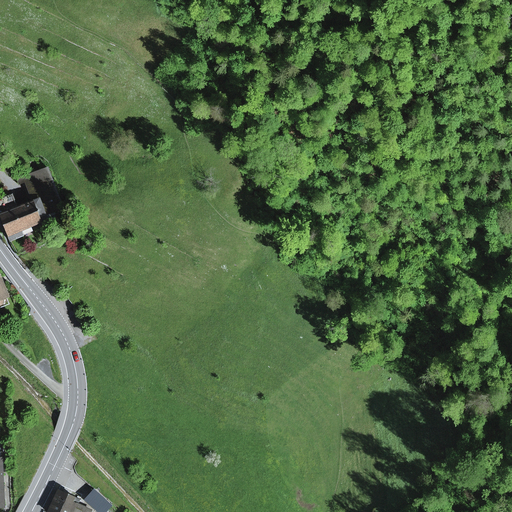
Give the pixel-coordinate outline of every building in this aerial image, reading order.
[(61,203),(48,168),(18,179),(20,184),(28,181),(36,201),(40,199),(46,216),(55,212),(53,207),(61,203)] [(21,230),(47,220),(46,216),(40,199),(36,201),(17,208),(12,195),(0,199),(0,211),(11,240),(23,236),(21,230)] [(64,210),(61,203),(53,207),(55,212),(55,214),(64,210)] [(0,300),(7,298),(9,297),(0,274),(0,300)] [(76,284),(65,293),(79,310),(90,301),(76,284)] [(0,308),(10,304),(7,298),(0,300),(0,308)] [(80,500),(59,491),(48,511),(90,511),(91,511),(77,505),(80,500)] [(95,491),(86,500),(98,511),(105,511),(107,510),(103,506),(107,502),(95,491)]
